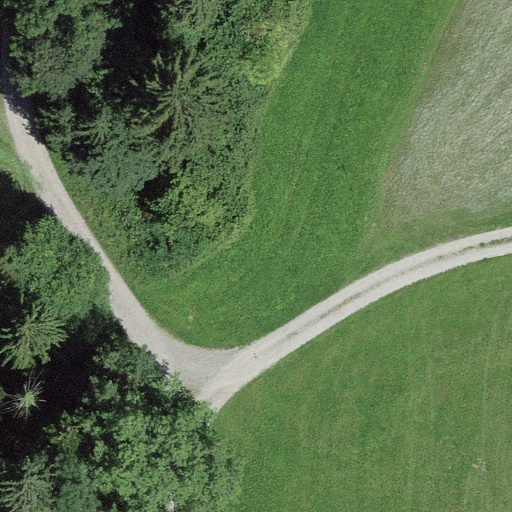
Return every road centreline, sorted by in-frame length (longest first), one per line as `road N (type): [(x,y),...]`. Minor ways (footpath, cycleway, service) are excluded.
road 1 (track): [(153,511),(161,465),(201,393),(134,336),(0,78)]
road 2 (track): [(511,241),(447,251),(201,393)]
